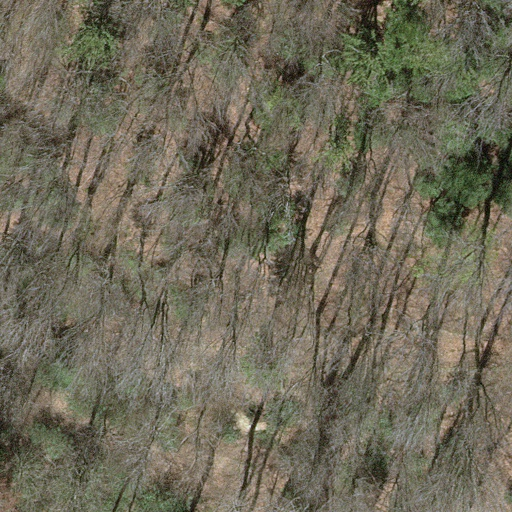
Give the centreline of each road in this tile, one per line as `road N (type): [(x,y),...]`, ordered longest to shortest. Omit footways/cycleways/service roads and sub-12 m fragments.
road 1 (track): [(0,310),(119,336),(256,350),(511,351)]
road 2 (track): [(0,359),(88,421),(265,511)]
